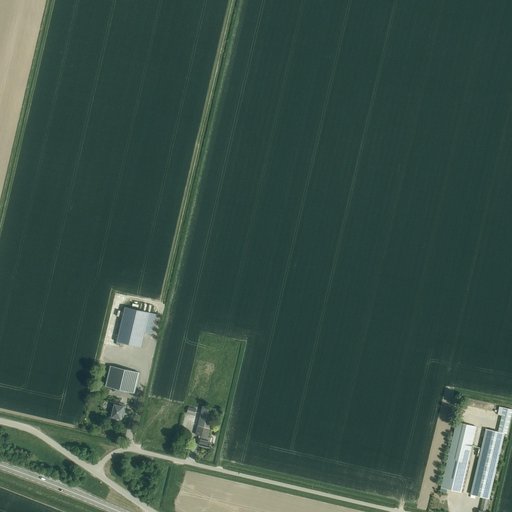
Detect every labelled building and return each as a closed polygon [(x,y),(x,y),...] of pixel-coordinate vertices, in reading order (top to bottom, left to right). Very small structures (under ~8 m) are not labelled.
[(125,307),(116,342),(121,343),(120,346),(123,346),(123,343),(127,344),(141,347),(145,333),(152,334),(156,314),(125,307)] [(115,389),(135,393),(139,373),(110,366),(105,386),(115,389)] [(215,409),(208,408),(209,405),(206,405),(206,407),(202,406),(198,426),(210,429),(215,409)] [(121,416),(123,417),(125,408),(119,406),(118,408),(114,407),(113,411),(111,410),(108,421),(115,422),(116,418),(120,419),(121,416)] [(188,409),(187,409),(186,413),(195,415),(197,409),(188,407),(188,409)] [(476,470),(470,494),(483,497),(480,510),(479,510),(478,511),(486,511),(485,511),(489,499),(504,433),(507,434),(511,410),(511,409),(503,408),(501,416),(498,432),(492,430),(486,429),(485,429),(485,431),(484,431),(483,437),(480,449),(478,449),(476,456),(479,457),(477,462),(476,470)] [(476,427),(456,422),(441,487),(461,492),(476,427)] [(208,437),(210,429),(197,426),(195,435),(201,436),(199,445),(209,447),(211,438),(208,437)]
